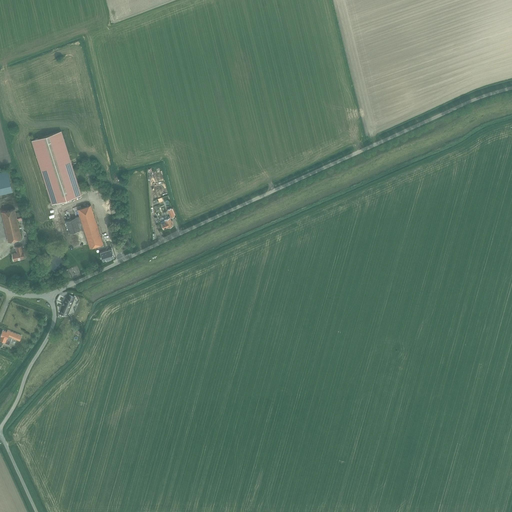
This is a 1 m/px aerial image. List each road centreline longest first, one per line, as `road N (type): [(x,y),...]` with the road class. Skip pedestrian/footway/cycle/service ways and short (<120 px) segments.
road 1 (unclassified): [(50,294),(511,88)]
road 2 (unclassified): [(0,428),(50,331),(50,294)]
